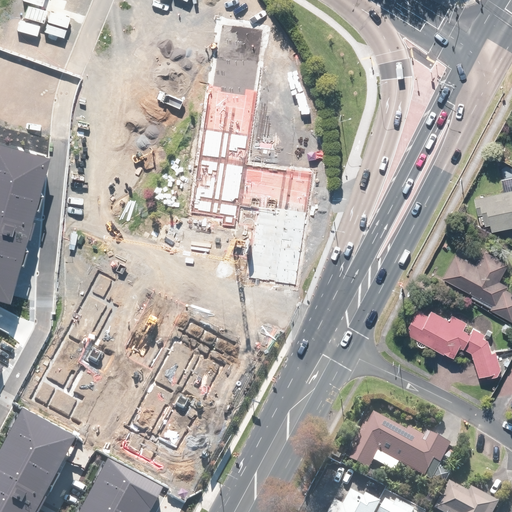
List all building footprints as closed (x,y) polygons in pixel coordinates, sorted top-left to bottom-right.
[(220,17),(190,212),(238,219),(240,207),(261,210),(251,277),(297,284),(314,173),(247,163),(268,25),(220,17)] [(47,160),(0,148),(0,299),(12,302),(47,160)] [(511,181),(504,184),(506,192),(473,199),(479,225),(483,224),(484,227),(489,226),(490,232),(511,227),(511,181)] [(441,279),(490,305),(488,310),(511,322),(511,320),(511,294),(505,290),(507,287),(498,282),(507,264),(483,251),(475,266),(454,255),(441,279)] [(104,271),(33,394),(76,419),(146,296),(104,271)] [(470,353),(477,378),(485,375),(486,379),(495,376),(499,369),(494,352),(490,353),(486,341),(481,338),(483,335),(472,329),(469,334),(462,330),(465,323),(451,315),(448,321),(430,311),(427,316),(416,310),(406,327),(409,329),(406,334),(442,354),(443,353),(452,358),(458,347),(462,350),(462,349),(470,353)] [(190,317),(130,426),(174,450),(234,342),(190,317)] [(33,511),(72,439),(21,413),(0,452),(0,511),(33,511)] [(406,433),(373,415),(357,443),(359,444),(349,461),(367,471),(372,462),(393,473),(397,465),(430,483),(440,465),(445,468),(452,456),(446,453),(449,447),(426,434),(423,438),(408,429),(406,433)] [(147,511),(160,489),(108,461),(80,511),(147,511)] [(493,511),(498,504),(470,489),(467,493),(448,483),(433,510),(436,511),(493,511)] [(374,511),(380,503),(364,495),(362,499),(349,492),(342,506),(334,502),(328,511),(374,511)] [(413,511),(395,502),(394,504),(390,502),(389,504),(384,501),(378,511),(413,511)]
